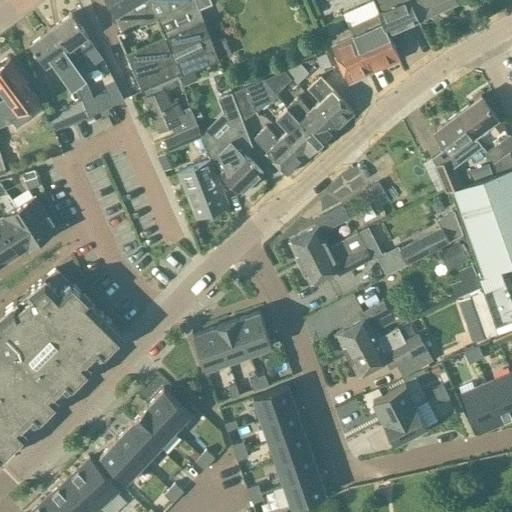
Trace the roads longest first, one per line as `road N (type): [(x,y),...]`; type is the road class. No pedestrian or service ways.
road 1 (residential): [(511,439),(346,476),(289,315),(242,237)]
road 2 (residential): [(0,487),(92,410),(161,314),(242,237)]
road 3 (residential): [(242,237),(418,75),(511,20)]
